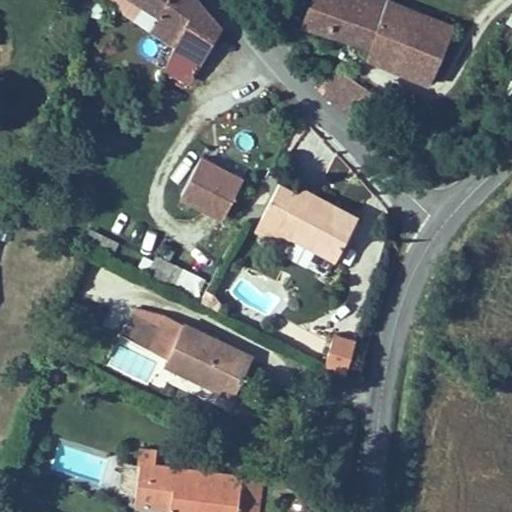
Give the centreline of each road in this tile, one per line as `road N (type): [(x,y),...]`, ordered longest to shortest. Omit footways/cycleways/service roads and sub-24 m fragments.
road 1 (tertiary): [(222,0),(318,108),(442,226)]
road 2 (tertiary): [(442,226),(408,294),(378,511)]
